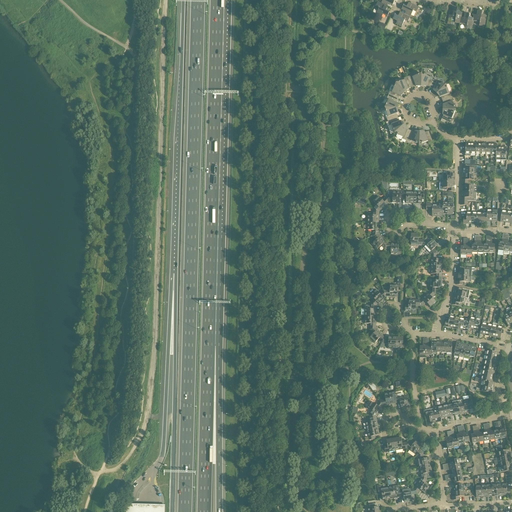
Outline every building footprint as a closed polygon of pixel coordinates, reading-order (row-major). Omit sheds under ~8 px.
[(380,4),(381,4),(377,2),(375,7),(378,9),(375,15),(381,17),(382,15),(387,17),(389,12),(386,10),(387,7),(386,6),(381,4),(380,4)] [(406,12),(404,15),(410,17),(413,11),(417,13),(419,8),(409,3),(407,7),(404,5),(401,10),(406,12)] [(460,24),(461,18),(462,13),(458,12),(459,9),(453,8),(453,12),(450,12),(448,22),(460,24)] [(474,15),(473,19),(473,21),(480,23),(479,26),(484,27),(486,16),(482,15),(483,12),(478,11),(477,16),(474,15)] [(410,17),(404,15),(400,13),(398,16),(395,15),(393,19),(397,21),(396,24),(402,27),(405,21),(408,22),(410,17)] [(471,30),(473,21),(473,19),(470,18),(470,14),(465,14),(464,18),(461,18),(460,24),(467,25),(466,29),(471,30)] [(383,32),(386,26),(379,23),(376,29),(383,32)] [(421,85),(421,74),(419,75),(418,74),(412,77),(412,75),(408,77),(412,87),(415,85),(416,86),(419,85),(419,84),(420,84),(421,84),(421,85)] [(430,87),(434,77),(430,76),(430,77),(424,75),(423,75),(421,74),(421,85),(421,84),(422,84),(423,84),(422,85),(425,87),(426,86),(430,87)] [(412,87),(408,77),(404,78),(404,80),(398,82),(398,83),(396,83),(396,84),(403,91),(404,90),(405,91),(408,89),(408,88),(412,87)] [(438,92),(445,85),(443,84),(443,83),(437,81),(438,79),(434,77),(430,87),(433,89),(433,90),(436,92),(437,91),(438,92)] [(403,91),(396,84),(395,86),(394,86),(392,91),(390,91),(388,95),(398,99),(400,95),(401,96),(403,93),(402,92),(403,91)] [(445,85),(438,92),(439,93),(439,94),(438,94),(440,97),(441,97),(442,101),(452,97),(451,93),(449,93),(447,87),(446,87),(445,85)] [(397,103),(398,99),(388,95),(386,99),(388,99),(385,105),(386,106),(385,108),(395,108),(395,107),(395,106),(396,107),(398,103),(397,103)] [(454,101),(452,97),(442,101),(444,104),(442,105),(444,108),(445,108),(445,109),(445,110),(444,110),(455,110),(454,108),(454,107),(452,101),(454,101)] [(395,108),(385,108),(386,110),(385,110),(388,116),(386,117),(387,121),(398,117),(396,114),(397,113),(396,110),(395,110),(395,109),(395,108)] [(455,110),(444,110),(445,110),(445,111),(444,112),(444,111),(442,114),(443,115),(441,119),(451,123),(453,119),(452,118),(454,113),(454,112),(455,110)] [(399,121),(398,117),(387,121),(389,125),(391,125),(393,131),(394,130),(394,132),(395,133),(402,126),(401,125),(401,124),(402,124),(400,121),(399,121)] [(406,141),(410,131),(406,129),(407,128),(404,126),(403,127),(402,126),(395,133),(397,134),(396,136),(396,138),(400,139),(402,139),(406,141)] [(419,144),(419,133),(419,134),(418,134),(417,133),(418,133),(414,131),(414,132),(410,131),(406,141),(410,142),(410,141),(416,143),(418,144),(419,144)] [(419,133),(419,144),(421,143),(421,144),(427,141),(428,143),(432,141),(428,131),(424,133),(424,131),(421,133),(421,134),(420,134),(419,134),(419,133)] [(462,171),(462,174),(473,174),(476,175),(477,166),(462,165),(462,168),(463,168),(463,171),(462,171)] [(443,173),(443,182),(453,183),(453,180),(455,180),(455,177),(455,174),(443,173)] [(473,180),(473,174),(462,174),(462,177),(465,177),(465,180),(462,179),(461,183),(468,183),(468,180),(473,180)] [(453,185),(453,183),(443,182),(443,188),(446,188),(446,191),(448,191),(454,191),(454,188),(454,185),(453,185)] [(468,186),(468,183),(461,183),(461,186),(463,186),(463,189),(462,189),(461,192),(473,192),(473,186),(468,186)] [(399,197),(402,197),(402,192),(392,191),(392,197),(386,197),(385,197),(388,203),(399,203),(399,197)] [(413,203),(413,192),(402,192),(402,197),(406,197),(406,203),(413,203)] [(424,192),(413,192),(413,203),(420,203),(420,198),(424,198),(424,192)] [(476,192),(473,192),(461,192),(461,195),(464,195),(464,197),(461,197),(461,201),(476,201),(476,192)] [(379,212),(388,203),(385,197),(382,200),(378,196),(372,202),(376,206),(373,209),(379,212)] [(432,204),(429,204),(429,210),(432,210),(432,216),(433,216),(433,215),(437,215),(437,206),(432,205),(432,204)] [(378,223),(379,212),(373,209),(373,215),(367,215),(367,223),(378,223)] [(471,223),(471,213),(466,213),(466,218),(463,218),(463,224),(467,224),(467,223),(471,223)] [(378,234),(378,223),(367,223),(367,230),(372,230),(372,237),(378,235),(378,234)] [(387,243),(378,235),(372,237),(376,240),(371,244),(377,250),(381,246),(384,249),(387,243)] [(422,246),(424,241),(418,240),(418,235),(408,235),(407,240),(411,240),(410,246),(422,246)] [(424,241),(422,246),(431,255),(436,253),(433,250),(437,246),(432,240),(428,244),(424,241)] [(387,243),(384,249),(391,249),(391,255),(401,255),(401,250),(398,249),(399,244),(387,243)] [(436,253),(431,255),(430,267),(442,267),(442,260),(436,260),(436,253)] [(442,278),(442,267),(430,267),(430,274),(436,274),(436,278),(442,278)] [(458,273),(458,276),(471,277),(471,272),(474,272),(475,271),(475,268),(457,267),(457,270),(458,270),(458,273)] [(471,282),(471,277),(458,276),(458,279),(460,279),(460,282),(456,282),(456,285),(463,285),(463,282),(471,282)] [(441,288),(442,278),(436,278),(436,281),(430,281),(430,292),(429,292),(435,295),(435,288),(441,288)] [(383,291),(385,297),(386,297),(397,297),(397,291),(400,291),(400,286),(390,285),(390,291),(383,291)] [(455,297),(465,299),(468,299),(470,291),(462,289),(456,288),(455,293),(456,293),(455,297)] [(376,306),(385,297),(383,291),(380,294),(376,290),(370,295),(374,300),(370,303),(376,306)] [(432,298),(435,295),(429,292),(420,301),(422,307),(426,303),(430,308),(436,302),(432,298)] [(464,304),(465,299),(455,297),(454,302),(453,302),(452,305),(458,306),(459,303),(464,304)] [(422,307),(420,301),(408,300),(408,306),(405,306),(405,312),(416,312),(416,306),(422,307)] [(376,317),(376,306),(370,303),(370,306),(365,306),(364,317),(376,317)] [(511,323),(511,322),(508,314),(503,317),(508,327),(509,326),(509,325),(511,323)] [(452,327),(454,317),(450,316),(449,321),(446,321),(444,327),(450,328),(450,327),(452,327)] [(475,319),(473,329),(477,329),(477,331),(478,331),(481,317),(478,316),(478,317),(476,316),(475,319)] [(376,328),(376,317),(364,317),(364,324),(370,324),(370,330),(376,328)] [(376,328),(370,330),(373,334),(369,338),(374,343),(378,339),(382,343),(384,337),(376,328)] [(395,349),(395,338),(384,337),(382,343),(388,343),(388,349),(395,349)] [(403,338),(395,338),(395,349),(406,350),(406,344),(403,344),(403,338)] [(379,401),(383,406),(397,403),(395,393),(394,392),(384,394),(385,400),(379,401)] [(395,393),(397,403),(400,403),(401,408),(412,406),(410,401),(407,401),(406,396),(398,397),(398,394),(396,395),(395,393)] [(470,400),(462,401),(462,403),(463,403),(465,412),(468,411),(469,413),(470,412),(469,409),(472,409),(470,400)] [(376,417),(383,406),(379,401),(376,405),(372,402),(367,408),(372,411),(369,416),(376,417)] [(435,421),(433,412),(433,409),(425,410),(426,418),(429,417),(430,424),(432,423),(431,422),(435,421)] [(378,428),(376,417),(369,416),(371,422),(365,423),(366,430),(378,428)] [(379,435),(378,428),(366,430),(368,437),(365,438),(365,441),(374,439),(373,436),(379,435)] [(451,437),(442,438),(443,441),(446,441),(446,444),(447,449),(453,448),(451,438),(451,437)] [(406,449),(408,443),(402,444),(401,438),(393,439),(395,450),(406,449)] [(395,450),(393,439),(386,440),(387,446),(384,446),(385,452),(395,450)] [(408,443),(406,449),(407,449),(417,456),(423,453),(418,450),(422,445),(416,441),(412,445),(408,443)] [(423,459),(423,453),(417,456),(419,467),(430,465),(429,458),(423,459)] [(432,473),(430,465),(419,467),(421,478),(427,480),(426,473),(432,473)] [(462,476),(460,470),(452,472),(453,475),(449,475),(450,478),(452,478),(462,476)] [(424,484),(427,480),(421,478),(414,489),(413,489),(417,494),(420,490),(425,493),(429,487),(424,484)] [(506,484),(501,485),(502,494),(506,494),(506,495),(510,495),(510,489),(507,489),(506,484)] [(400,497),(398,485),(388,487),(390,499),(400,497)] [(411,495),(417,494),(413,489),(401,491),(400,485),(398,485),(400,497),(403,496),(404,502),(412,501),(411,495)] [(390,499),(388,487),(381,488),(380,486),(377,486),(379,495),(382,494),(383,500),(390,499)] [(464,497),(463,491),(453,491),(453,494),(455,494),(455,497),(452,497),(452,500),(459,500),(458,497),(464,497)]
